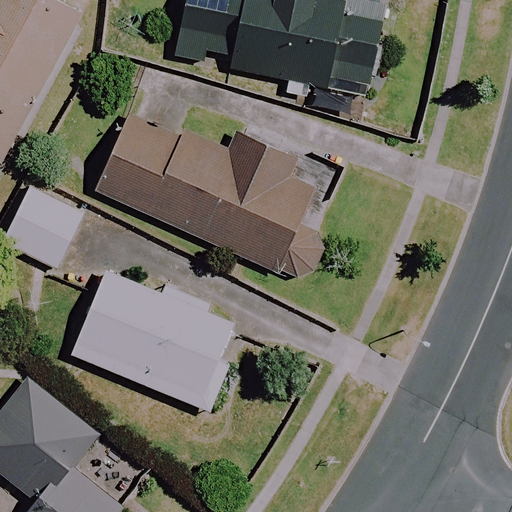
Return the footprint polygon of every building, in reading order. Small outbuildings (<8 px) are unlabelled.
[(77,18),(42,0),(0,0),(0,163),(0,164),(77,18)] [(285,78),(283,94),(305,97),(307,81),(377,91),(389,5),(356,0),(189,0),(180,63),(206,67),(208,55),(233,59),(231,71),(285,78)] [(301,230),(317,193),(287,180),(295,160),(240,136),(229,159),(134,117),(100,194),(304,283),(323,239),(301,230)] [(83,216),(33,195),(11,248),(60,269),(83,216)] [(246,330),(109,275),(75,358),(213,413),(246,330)] [(125,511),(126,511),(73,469),(98,438),(29,382),(0,418),(0,472),(38,503),(30,511),(125,511)]
